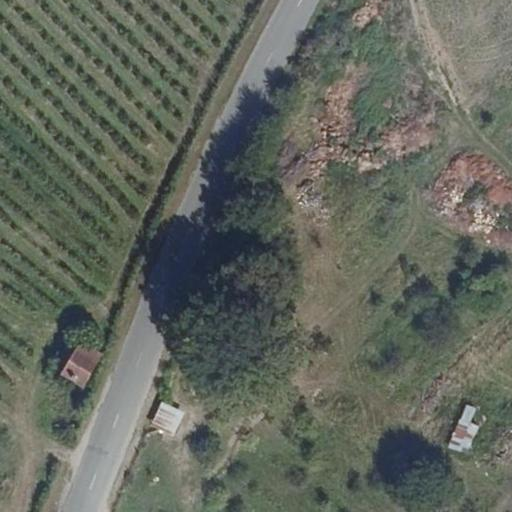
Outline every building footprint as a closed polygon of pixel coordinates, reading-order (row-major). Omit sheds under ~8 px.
[(83,343),(78,350),(97,361),(101,354),(83,343)] [(65,373),(78,350),(69,345),(57,368),(65,373)] [(97,361),(78,350),(65,373),(83,385),(97,361)] [(160,402),(152,425),(176,434),(184,410),(160,402)] [(450,448),(470,454),(478,426),(472,424),(477,407),(464,404),(450,448)]
